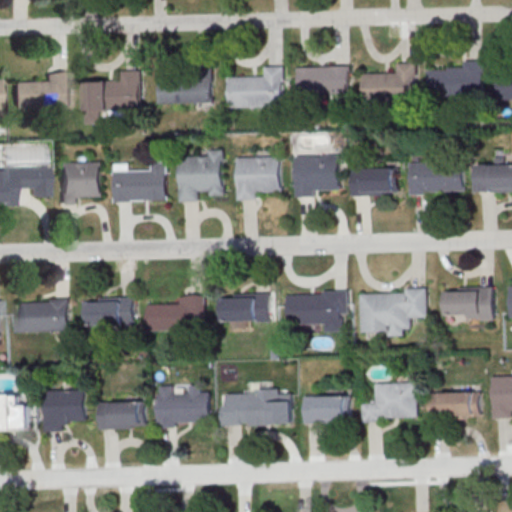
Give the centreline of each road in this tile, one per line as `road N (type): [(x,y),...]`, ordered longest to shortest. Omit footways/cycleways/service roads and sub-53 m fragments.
road 1 (residential): [(511,466),(0,482)]
road 2 (residential): [(511,240),(0,255)]
road 3 (residential): [(511,14),(0,28)]
